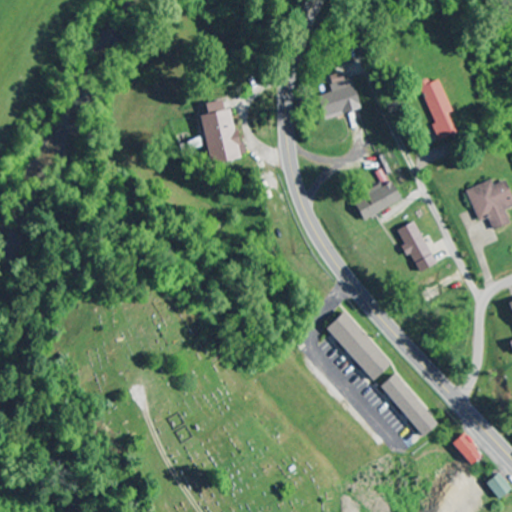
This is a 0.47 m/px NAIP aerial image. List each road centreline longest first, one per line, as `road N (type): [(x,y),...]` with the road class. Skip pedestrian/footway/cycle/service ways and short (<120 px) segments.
road 1 (secondary): [(511,457),(357,289),(315,226),(291,157),(288,121),(297,50),(317,0)]
road 2 (residential): [(484,308),(421,180)]
road 3 (residential): [(511,282),(484,308),(475,373),(457,399)]
